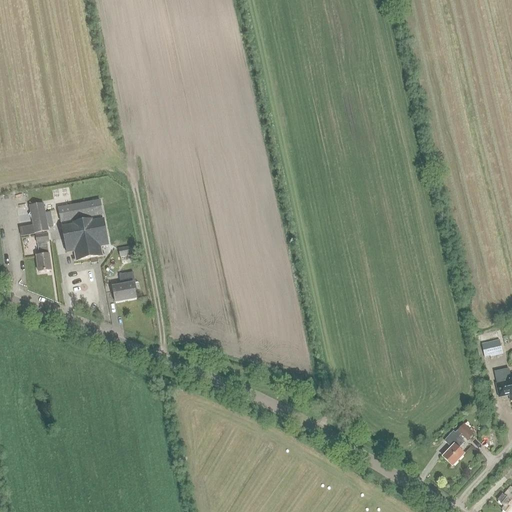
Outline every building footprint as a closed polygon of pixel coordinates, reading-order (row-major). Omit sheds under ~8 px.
[(100,201),(58,209),(63,235),(62,235),(63,236),(65,242),(64,242),(64,243),(65,243),(67,254),(74,252),(75,261),(73,261),(73,262),(105,256),(105,255),(102,256),(101,247),(108,246),(106,235),(107,235),(107,234),(106,234),(105,228),(106,228),(105,227),(103,221),(102,216),(100,201)] [(52,211),(51,203),(43,204),(45,212),(52,211)] [(35,234),(48,232),(45,212),(43,204),(30,207),(35,234)] [(35,236),(37,244),(37,243),(46,242),(48,242),(47,234),(35,236)] [(48,255),(46,242),(37,243),(39,256),(36,257),(38,273),(51,271),(49,255),(48,255)] [(137,254),(135,247),(119,250),(120,258),(137,254)] [(119,276),(121,286),(112,288),(115,304),(136,300),(134,290),(136,290),(133,273),(119,276)] [(484,358),(502,354),(499,341),(481,345),(484,358)] [(511,380),(511,381),(508,370),(494,373),(497,385),(495,385),(498,398),(509,396),(510,402),(511,401),(511,380)] [(473,435),(463,426),(458,431),(467,441),(473,435)] [(464,443),(453,432),(444,442),(451,449),(443,458),(452,467),(463,455),(458,450),(464,443)] [(511,511),(511,487),(511,489),(510,488),(504,496),(502,495),(497,501),(505,507),(502,511),(503,511),(511,511)]
